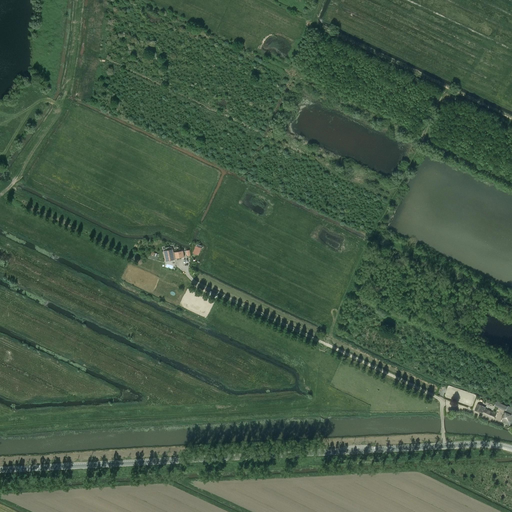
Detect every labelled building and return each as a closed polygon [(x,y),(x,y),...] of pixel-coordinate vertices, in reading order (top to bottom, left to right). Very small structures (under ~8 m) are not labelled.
[(193,253),(198,256),(201,248),(196,246),(193,253)] [(165,251),(164,251),(166,261),(175,259),(174,258),(184,257),(183,251),(173,252),(172,248),(170,248),(170,247),(165,248),(165,251)] [(157,291),(166,296),(169,290),(160,285),(157,291)] [(448,386),(445,398),(473,405),(476,393),(448,386)] [(478,405),(475,410),(480,413),(480,412),(482,413),(494,419),(496,414),(484,409),(484,410),(481,409),(482,408),(482,407),(478,405)] [(507,409),(501,421),(509,425),(511,419),(511,408),(508,407),(507,409)]
